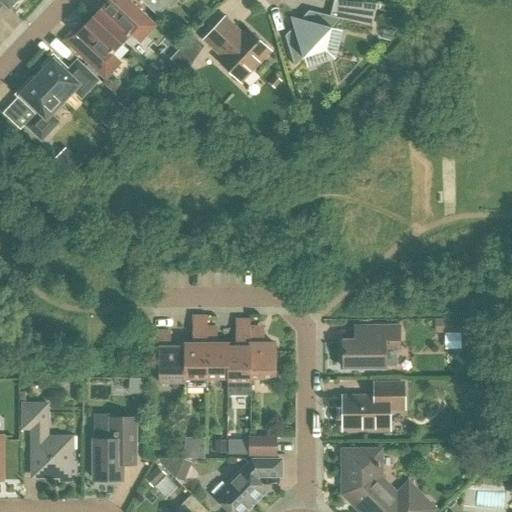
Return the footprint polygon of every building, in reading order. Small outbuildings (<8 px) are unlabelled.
[(92,17),(120,43),(130,33),(138,41),(154,24),(128,0),(119,9),(109,0),(100,0),(96,4),(101,8),(92,17)] [(140,0),(157,16),(171,0),(140,0)] [(371,25),(376,3),(343,0),(333,0),(329,15),(308,10),(284,35),(294,66),(302,57),(325,50),(331,26),(339,18),(371,25)] [(111,53),(120,43),(92,17),(84,25),(80,21),(72,30),(87,44),(78,54),(104,78),(119,61),(111,53)] [(241,37),(233,30),(236,28),(224,17),(203,39),(222,57),(219,61),(239,80),(268,50),(248,30),(241,37)] [(186,74),(205,46),(192,34),(170,59),(186,74)] [(36,77),(62,101),(72,91),(81,100),(99,80),(82,64),(73,73),(52,53),(41,66),(44,69),(36,77)] [(51,113),(62,101),(36,77),(28,85),(26,82),(14,94),(34,113),(23,125),(41,142),(60,122),(51,113)] [(69,177),(83,163),(65,147),(52,161),(69,177)] [(184,382),(184,388),(206,388),(206,378),(207,326),(207,315),(192,315),(192,345),(184,345),(184,348),(185,348),(184,382)] [(249,378),(250,326),(250,319),(235,319),(235,348),(229,348),(229,345),(228,345),(228,378),(227,378),(227,382),(250,382),(250,378),(249,378)] [(217,345),(217,326),(207,326),(206,378),(227,378),(228,378),(228,345),(217,345)] [(249,378),(250,378),(275,378),(275,345),(260,345),(260,326),(250,326),(249,378)] [(343,369),(386,369),(385,367),(398,367),(398,349),(400,349),(399,326),(354,326),(354,340),(342,340),(343,369)] [(185,348),(184,348),(170,348),(170,330),(155,330),(156,352),(159,353),(159,382),(184,382),(185,348)] [(405,411),(405,381),(372,382),(372,397),(342,397),(342,430),(389,430),(389,411),(405,411)] [(49,437),(49,403),(21,402),(21,430),(34,430),(34,437),(34,475),(59,475),(59,481),(75,481),(75,462),(73,462),(73,437),(49,437)] [(135,465),(135,418),(109,418),(109,440),(93,440),(93,480),(121,480),(122,465),(135,465)] [(248,457),(276,456),(277,437),(248,436),(248,457)] [(185,459),(199,459),(198,439),(185,439),(185,459)] [(226,439),(214,439),(215,453),(226,452),(226,439)] [(396,496),(379,479),(380,451),(343,451),(343,494),(360,511),(431,511),(434,510),(408,484),(396,496)] [(283,478),(282,459),(253,458),(214,498),(228,511),(245,511),(267,490),(256,480),(259,478),(283,478)] [(152,488),(166,475),(158,467),(144,479),(152,488)] [(208,511),(191,495),(174,511),(208,511)]
